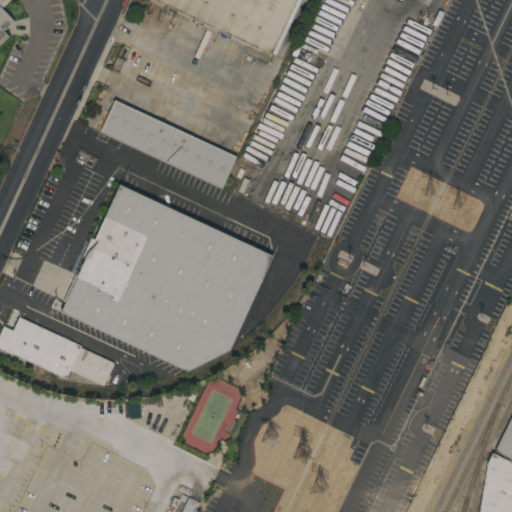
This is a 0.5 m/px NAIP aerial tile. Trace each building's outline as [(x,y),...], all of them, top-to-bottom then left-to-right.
[(0,0),(9,0),(1,8),(13,20),(3,30),(8,36),(0,43),(0,0)] [(294,0),(269,55),(242,43),(241,46),(227,40),(228,36),(215,30),(214,34),(200,28),(201,24),(189,18),(187,22),(173,15),(175,11),(162,5),(160,9),(146,3),(147,0),(294,0)] [(111,99),(234,157),(219,189),(96,130),(111,99)] [(271,255),(228,350),(186,372),(59,312),(76,275),(73,274),(90,237),(93,239),(118,184),(271,255)] [(80,345),(79,347),(113,362),(102,386),(69,370),(65,378),(0,348),(0,329),(2,325),(5,327),(13,310),(17,312),(9,329),(12,330),(18,316),(80,345)] [(511,460),(493,451),(511,411),(511,460)] [(477,511),(486,462),(491,452),(511,462),(511,511),(477,511)] [(177,511),(186,497),(197,503),(192,511),(177,511)]
